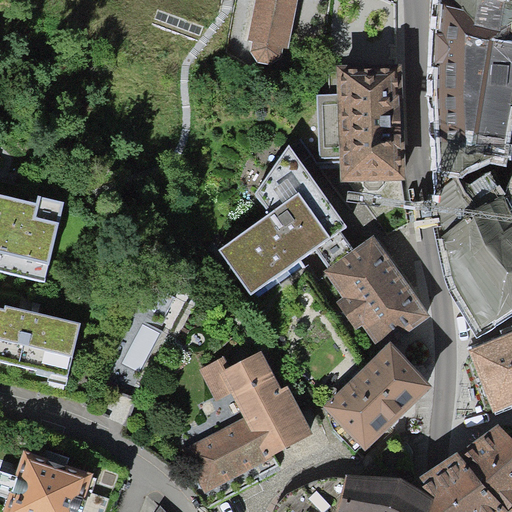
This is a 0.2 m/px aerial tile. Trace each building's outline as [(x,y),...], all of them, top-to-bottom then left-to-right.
[(256,0),(247,44),(252,45),(250,54),(258,66),(266,67),(271,66),(279,59),(281,51),(288,52),(298,0),(256,0)] [(511,133),(511,8),(473,0),(437,0),(430,97),(431,195),(490,173),(502,167),(511,133)] [(344,184),(403,181),(398,68),(340,71),(341,97),(319,98),(322,160),(331,159),(342,159),(344,184)] [(289,148),(257,196),(271,216),(220,251),(252,296),(308,258),(378,358),(391,347),(427,319),(368,240),(349,253),(336,235),(345,229),(320,193),(289,148)] [(490,173),(431,195),(434,231),(448,287),(473,332),(511,309),(511,222),(511,223),(504,203),(490,173)] [(0,185),(0,267),(47,278),(65,200),(0,185)] [(0,306),(0,362),(69,378),(80,326),(25,313),(0,306)] [(511,406),(511,334),(464,355),(490,415),(511,406)] [(433,395),(391,347),(378,358),(321,408),(363,456),(433,395)] [(237,404),(243,417),(176,450),(205,507),(278,471),(273,459),(312,440),(287,388),(278,392),(259,354),(220,373),(216,365),(199,373),(219,413),(237,404)] [(511,511),(511,443),(499,429),(445,464),(439,468),(408,486),(434,506),(432,511),(511,511)] [(24,449),(5,511),(78,511),(91,469),(53,457),(24,449)] [(275,511),(338,511),(346,478),(331,478),(314,482),(303,486),(294,492),(283,500),(276,510),(275,511)] [(432,511),(434,506),(408,486),(346,478),(338,511),(432,511)]
